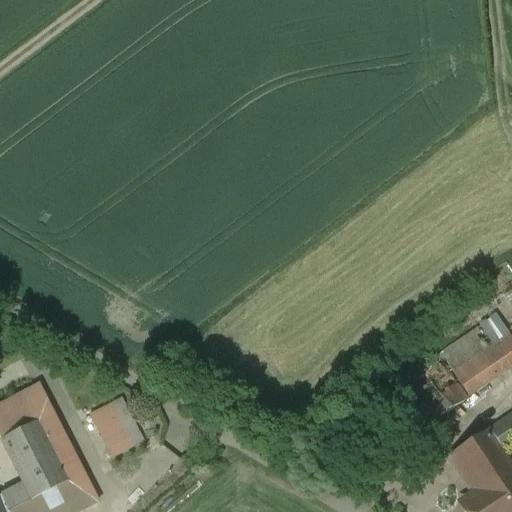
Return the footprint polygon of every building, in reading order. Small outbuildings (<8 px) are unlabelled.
[(509,333),(498,317),(437,358),(440,362),(411,380),(438,420),(467,401),(448,374),(451,372),(509,333)] [(511,369),(511,337),(509,333),(451,372),(469,398),(511,369)] [(0,435),(25,485),(4,496),(12,511),(82,511),(97,504),(39,386),(0,408),(0,435)] [(129,412),(121,392),(101,400),(109,420),(129,412)] [(511,417),(488,434),(501,452),(511,444),(511,417)] [(488,434),(449,460),(474,497),(479,493),(485,502),(471,511),(511,511),(511,468),(501,452),(488,434)] [(0,511),(12,511),(4,496),(0,497),(0,511)]
